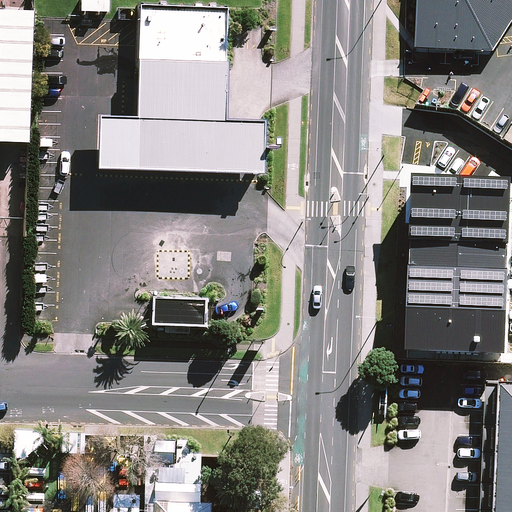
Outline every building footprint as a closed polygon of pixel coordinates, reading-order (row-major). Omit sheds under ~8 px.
[(457,0),(421,0),(421,30),(457,31),(457,0)] [(224,62),(226,9),(138,6),(136,59),(224,62)] [(0,142),(27,143),(32,11),(0,9),(0,142)] [(135,118),(97,116),(95,168),(238,173),(260,174),(261,121),(240,121),(222,120),(223,102),(224,62),(136,59),(135,99),(135,118)] [(511,108),(511,102),(486,86),(470,112),(499,130),(511,108)] [(505,165),(457,163),(455,216),(502,218),(505,165)] [(511,260),(511,228),(476,229),(476,261),(511,260)] [(461,289),(423,287),(420,347),(458,349),(461,289)] [(210,300),(155,298),(155,313),(154,328),(209,330),(210,316),(210,300)] [(511,511),(511,384),(500,384),(494,511),(511,511)] [(178,470),(179,447),(163,446),(161,489),(183,490),(184,470),(178,470)] [(107,511),(108,506),(32,502),(31,511),(107,511)]
